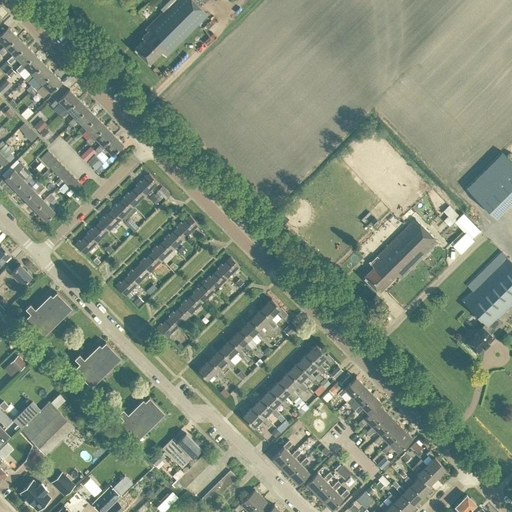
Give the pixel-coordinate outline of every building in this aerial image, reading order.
[(143,39),(134,48),(150,63),(161,52),(166,56),(208,15),(192,0),(160,0),(156,4),(162,10),(144,29),(146,30),(140,36),(143,39)] [(6,47),(17,36),(8,26),(0,33),(0,40),(4,44),(6,47)] [(15,56),(26,45),(17,36),(6,47),(4,44),(0,48),(0,53),(1,54),(7,48),(13,54),(15,56)] [(23,64),(34,54),(26,45),(15,56),(13,54),(6,60),(10,63),(16,57),(22,63),(23,64)] [(32,73),(43,63),(34,54),(23,64),(22,63),(16,69),(19,72),(25,66),(31,72),(32,73)] [(41,82),(52,72),(43,63),(32,73),(31,72),(24,78),(28,81),(34,75),(39,81),(41,82)] [(10,77),(15,71),(11,67),(6,73),(10,77)] [(50,92),(61,81),(52,72),(41,82),(39,81),(33,87),(37,91),(36,91),(43,97),(49,91),(50,92)] [(0,92),(1,94),(11,84),(6,80),(0,85),(0,92)] [(67,109),(78,98),(69,89),(58,99),(57,98),(50,104),(53,108),(60,101),(65,107),(67,109)] [(76,118),(87,107),(78,98),(67,109),(65,107),(59,113),(62,117),(69,110),(74,116),(76,118)] [(4,110),(9,115),(14,111),(9,105),(4,110)] [(26,118),(33,111),(27,105),(20,112),(26,118)] [(85,127),(96,116),(87,107),(76,118),(74,116),(68,122),(71,126),(77,119),(83,125),(85,127)] [(93,135),(104,125),(96,116),(85,127),(83,125),(77,132),(80,135),(87,128),(92,134),(93,135)] [(24,134),(31,141),(37,135),(24,122),(19,127),(24,133),(24,134)] [(102,144),(113,134),(104,125),(93,135),(92,134),(86,141),(89,144),(96,138),(101,143),(102,144)] [(68,143),(72,138),(68,134),(64,139),(68,143)] [(111,154),(122,143),(113,134),(102,144),(101,143),(94,149),(98,153),(104,147),(111,154)] [(0,163),(1,163),(6,158),(11,153),(13,150),(6,143),(5,143),(2,140),(0,142),(0,163)] [(45,161),(52,154),(48,150),(40,157),(45,161)] [(511,161),(502,151),(466,187),(495,216),(511,199),(511,161)] [(95,153),(87,161),(95,170),(103,162),(95,153)] [(49,166),(56,158),(52,154),(45,161),(49,166)] [(4,166),(9,161),(6,158),(1,163),(4,166)] [(53,170),(61,163),(56,158),(49,166),(53,170)] [(4,178),(14,188),(24,179),(23,178),(17,172),(23,165),(19,161),(12,168),(13,169),(5,177),(4,178)] [(57,174),(65,167),(61,163),(53,170),(57,174)] [(5,177),(13,169),(12,168),(9,166),(2,173),(5,177)] [(61,179),(69,171),(65,167),(57,174),(60,177),(61,179)] [(46,177),(51,172),(48,169),(42,174),(46,177)] [(66,183),(73,176),(69,171),(61,179),(63,180),(65,182),(66,183)] [(33,189),(40,182),(34,176),(30,172),(23,178),(24,179),(14,188),(25,199),(34,189),(33,189)] [(145,194),(157,182),(148,173),(140,180),(139,179),(135,184),(136,185),(145,194)] [(70,187),(77,180),(73,176),(66,183),(69,186),(70,187)] [(58,185),(63,180),(61,179),(60,177),(55,181),(58,185)] [(74,191),(81,184),(77,180),(70,187),(74,191)] [(40,182),(33,189),(34,189),(25,199),(35,209),(44,200),(43,199),(37,193),(44,186),(40,182)] [(63,192),(69,186),(66,183),(65,182),(59,188),(63,192)] [(133,206),(145,194),(136,185),(128,192),(127,191),(123,196),(124,197),(133,206)] [(157,190),(165,199),(170,195),(162,186),(157,190)] [(47,203),(54,196),(50,192),(43,199),(44,200),(35,209),(45,219),(55,210),(47,203)] [(156,203),(160,199),(153,193),(149,197),(156,203)] [(120,218),(133,206),(124,197),(116,204),(115,203),(110,208),(111,209),(120,218)] [(442,208),(447,214),(443,218),(449,224),(459,213),(448,202),(442,208)] [(108,230),(120,218),(111,209),(104,217),(103,215),(98,220),(99,221),(108,230)] [(185,235),(198,223),(189,214),(181,222),(180,221),(175,225),(176,226),(185,235)] [(133,230),(138,226),(129,217),(124,222),(133,230)] [(437,242),(414,218),(379,252),(376,249),(373,252),(376,255),(368,262),(373,267),(364,276),(379,291),(396,274),(400,278),(437,242)] [(108,230),(99,221),(92,228),(91,227),(86,232),(87,233),(96,242),(108,230)] [(173,247),(185,235),(176,226),(169,234),(167,233),(163,237),(164,238),(173,247)] [(84,254),(96,242),(87,233),(80,240),(79,239),(74,244),(84,254)] [(161,260),(173,247),(164,238),(157,246),(155,244),(151,249),(152,250),(161,260)] [(0,264),(10,254),(0,244),(0,243),(0,264)] [(182,254),(186,249),(182,245),(177,250),(182,254)] [(149,271),(161,260),(152,250),(144,258),(143,257),(139,261),(140,262),(149,271)] [(511,303),(511,261),(502,251),(467,285),(473,291),(463,300),(485,322),(481,325),(481,324),(475,330),(474,329),(470,333),(471,334),(465,340),(472,347),(471,347),(471,348),(471,349),(472,350),(473,351),(474,352),(475,351),(476,351),(477,352),(483,347),(484,348),(494,338),(489,333),(493,330),(489,326),(511,303)] [(226,277),(239,265),(230,256),(222,264),(221,262),(216,267),(217,268),(226,277)] [(172,261),(169,264),(174,270),(178,266),(172,261)] [(137,283),(149,271),(140,262),(132,269),(131,268),(127,273),(128,274),(137,283)] [(22,284),(31,275),(20,263),(12,270),(7,265),(0,272),(0,284),(5,280),(7,282),(14,275),(22,284)] [(214,289),(226,277),(217,268),(210,275),(209,274),(204,279),(205,280),(214,289)] [(125,295),(137,283),(128,274),(120,281),(119,280),(114,285),(125,295)] [(202,301),(214,289),(205,280),(198,287),(197,286),(192,291),(193,292),(202,301)] [(52,295),(26,320),(42,336),(71,307),(56,291),(52,295)] [(190,313),(202,301),(193,292),(186,300),(184,298),(180,303),(181,304),(190,313)] [(138,306),(143,300),(139,296),(134,301),(138,306)] [(276,311),(282,317),(287,313),(280,306),(280,307),(271,298),(261,308),(269,318),(270,317),(276,311)] [(29,303),(24,308),(30,313),(35,308),(30,304),(29,303)] [(178,325),(190,313),(181,304),(174,311),(172,310),(168,315),(169,316),(178,325)] [(214,308),(218,313),(222,308),(218,304),(214,308)] [(276,323),(270,317),(269,318),(261,308),(250,319),(259,328),(259,327),(266,321),(272,327),(276,323)] [(166,337),(178,325),(169,316),(161,323),(160,322),(156,327),(166,337)] [(266,334),(259,327),(259,328),(250,319),(240,329),(249,338),(249,337),(256,331),(262,337),(266,334)] [(292,321),(283,329),(288,335),(297,326),(292,321)] [(255,344),(249,337),(249,338),(240,329),(229,339),(238,348),(239,348),(245,341),(251,348),(255,344)] [(245,354),(239,348),(238,348),(229,339),(219,349),(228,358),(235,351),(241,358),(245,354)] [(74,372),(70,375),(89,394),(92,392),(94,389),(91,385),(120,357),(105,341),(101,345),(75,370),(74,372)] [(330,364),(334,360),(327,353),(326,355),(315,344),(306,353),(317,364),(318,363),(324,357),(330,364)] [(267,356),(273,350),(268,345),(262,352),(267,356)] [(234,364),(228,358),(219,349),(208,359),(217,368),(218,368),(224,362),(230,368),(234,364)] [(78,353),(74,357),(79,362),(83,358),(78,353)] [(315,366),(322,372),(325,369),(318,363),(317,364),(306,353),(297,362),(308,373),(310,371),(315,366)] [(246,363),(250,359),(245,354),(241,358),(246,363)] [(26,363),(18,355),(9,363),(18,372),(26,363)] [(224,374),(218,368),(217,368),(208,359),(198,369),(207,379),(214,372),(220,378),(224,374)] [(314,376),(310,371),(308,373),(297,362),(288,371),(299,382),(300,380),(306,375),(312,381),(316,378),(314,376)] [(334,378),(342,370),(337,365),(329,373),(334,378)] [(241,378),(245,375),(240,370),(237,374),(241,378)] [(307,387),(300,380),(299,382),(288,371),(279,380),(290,391),(291,389),(297,383),(303,390),(307,387)] [(342,385),(351,375),(347,371),(338,380),(342,385)] [(319,381),(322,377),(318,372),(314,376),(316,378),(319,381)] [(352,396),(363,384),(355,376),(344,386),(343,386),(337,392),(340,395),(345,400),(351,395),(352,396)] [(298,396),(291,389),(290,391),(279,380),(270,389),(281,399),(282,398),(288,392),(294,399),(298,396)] [(360,404),(372,393),(363,384),(352,396),(351,395),(345,400),(349,404),(354,398),(360,403),(360,404)] [(338,390),(333,385),(328,389),(333,394),(338,390)] [(225,397),(229,393),(223,387),(219,391),(225,397)] [(289,404),(282,398),(281,399),(270,389),(261,397),(271,408),(273,407),(279,401),(285,408),(289,404)] [(56,407),(65,399),(59,393),(50,401),(56,407)] [(368,413),(378,404),(380,402),(372,393),(360,404),(360,403),(354,409),(357,412),(363,407),(368,413)] [(144,400),(119,425),(134,440),(164,412),(149,396),(144,400)] [(280,413),(273,407),(271,408),(261,397),(252,406),(262,417),(264,415),(270,410),(276,417),(280,413)] [(32,400),(13,419),(21,427),(40,408),(32,400)] [(44,453),(73,425),(56,407),(50,401),(49,400),(40,408),(21,427),(20,428),(44,453)] [(372,426),(387,412),(378,404),(368,413),(364,417),(363,417),(357,423),(360,426),(366,420),(371,425),(372,426)] [(271,422),(264,415),(262,417),(252,406),(243,415),(253,426),(261,419),(267,426),(271,422)] [(122,408),(117,412),(122,417),(127,413),(122,408)] [(381,435),(395,421),(387,412),(372,426),(371,425),(365,431),(368,434),(374,428),(380,434),(381,435)] [(280,429),(288,423),(285,418),(277,424),(280,429)] [(389,443),(403,429),(395,421),(381,435),(380,434),(374,440),(377,443),(383,437),(388,443),(389,443)] [(0,444),(9,436),(0,426),(0,444)] [(275,436),(280,432),(276,428),(271,432),(275,436)] [(397,452),(412,438),(403,429),(389,443),(388,443),(382,448),(385,452),(391,446),(397,452)] [(181,466),(200,448),(185,432),(166,451),(181,466)] [(275,442),(279,446),(288,438),(283,433),(275,442)] [(271,457),(280,466),(292,454),(291,453),(285,448),(291,442),(288,439),(282,445),(283,446),(271,457)] [(0,459),(12,447),(6,441),(0,447),(0,478),(7,472),(3,469),(6,465),(0,459)] [(415,441),(410,446),(416,451),(421,446),(415,441)] [(325,454),(329,450),(325,446),(321,450),(325,454)] [(297,447),(291,453),(292,454),(280,466),(289,474),(300,463),(299,462),(294,457),(300,451),(297,447)] [(436,476),(445,467),(434,456),(435,455),(429,449),(426,453),(431,458),(426,463),(425,464),(436,476)] [(156,466),(165,456),(160,450),(150,460),(156,466)] [(405,451),(401,455),(407,460),(411,456),(405,451)] [(204,452),(200,456),(208,464),(212,460),(204,452)] [(389,459),(385,455),(377,462),(382,466),(389,459)] [(208,464),(200,456),(196,460),(204,468),(208,464)] [(303,465),(308,459),(305,456),(299,462),(300,463),(289,474),(297,483),(309,472),(303,465)] [(425,464),(426,463),(421,458),(417,461),(423,466),(416,473),(419,475),(428,484),(436,476),(425,464)] [(204,468),(196,460),(192,464),(200,472),(204,468)] [(200,472),(192,464),(188,468),(196,476),(200,472)] [(339,476),(346,469),(342,466),(336,472),(339,476)] [(196,476),(188,468),(184,472),(192,480),(196,476)] [(237,477),(229,469),(225,473),(233,481),(237,477)] [(80,491),(94,477),(89,471),(74,485),(80,491)] [(305,482),(314,491),(325,479),(326,480),(331,474),(328,471),(323,477),(317,471),(305,482)] [(192,480),(184,472),(180,476),(188,483),(192,480)] [(233,481),(225,473),(221,477),(229,485),(233,481)] [(430,487),(428,484),(419,475),(413,481),(407,475),(404,478),(410,484),(422,495),(430,487)] [(74,484),(66,476),(56,486),(64,494),(74,484)] [(188,483),(180,476),(176,480),(184,488),(188,483)] [(229,485),(221,477),(217,481),(225,489),(229,485)] [(20,491),(37,509),(50,497),(44,491),(47,488),(41,482),(38,485),(33,479),(20,491)] [(331,485),(326,480),(325,479),(314,491),(322,500),(334,488),(334,489),(340,483),(337,480),(331,485)] [(93,492),(102,484),(98,481),(90,489),(93,492)] [(225,489),(217,481),(213,485),(221,493),(225,489)] [(410,484),(404,489),(399,484),(395,487),(401,493),(402,492),(413,504),(422,495),(410,484)] [(221,493),(213,485),(209,489),(217,497),(221,493)] [(369,494),(374,489),(370,485),(365,490),(369,494)] [(102,511),(118,497),(108,487),(90,505),(96,511),(102,511)] [(162,510),(178,495),(171,488),(156,504),(162,510)] [(342,498),(348,492),(345,488),(340,494),(334,489),(334,488),(322,500),(331,508),(342,497),(342,498)] [(217,497),(209,489),(205,493),(213,501),(217,497)] [(248,511),(263,497),(254,489),(240,503),(239,502),(233,508),(234,509),(237,511),(242,506),(248,511)] [(404,511),(405,511),(413,504),(402,492),(401,493),(396,498),(390,492),(387,495),(393,501),(404,511)] [(213,501),(205,493),(201,497),(209,505),(213,501)] [(473,506),(475,503),(474,502),(475,501),(470,496),(469,497),(466,494),(461,499),(460,498),(454,504),(458,508),(453,511),(466,511),(472,506),(473,506)] [(209,505),(201,497),(197,501),(205,509),(209,505)] [(265,511),(271,505),(263,497),(248,511),(246,511),(265,511)] [(387,511),(404,511),(393,501),(388,506),(382,500),(379,504),(385,510),(385,509),(387,511)] [(119,511),(124,507),(118,501),(106,511),(119,511)] [(359,507),(354,501),(349,506),(355,511),(359,507)] [(281,511),(282,511),(273,503),(271,505),(265,511),(281,511)]
